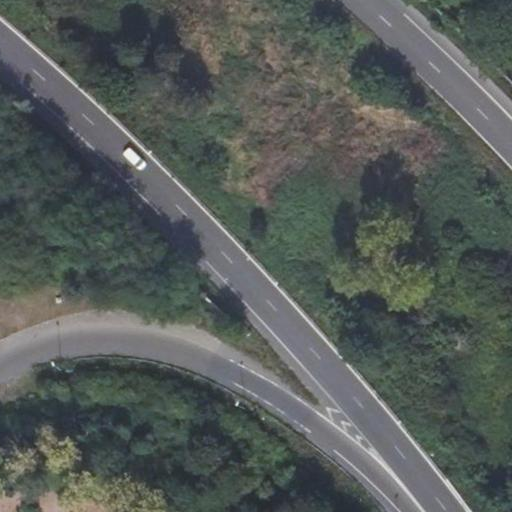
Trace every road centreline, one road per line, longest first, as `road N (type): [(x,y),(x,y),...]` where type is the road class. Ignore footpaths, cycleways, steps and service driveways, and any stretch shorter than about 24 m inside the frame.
road 1 (motorway): [(0,48),(221,254),(449,511)]
road 2 (motorway): [(0,361),(55,346),(166,348),(329,435),(423,511)]
road 3 (motorway): [(511,147),(358,0)]
